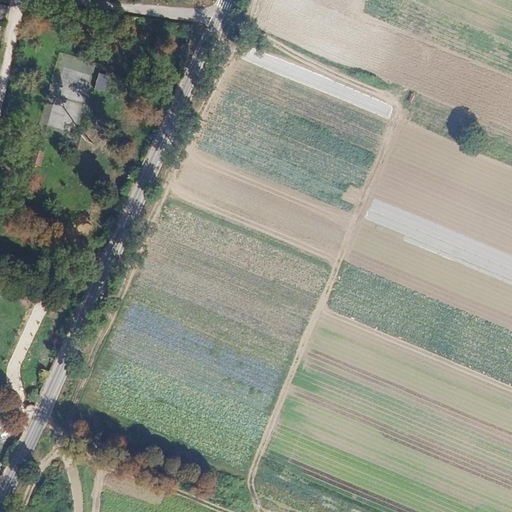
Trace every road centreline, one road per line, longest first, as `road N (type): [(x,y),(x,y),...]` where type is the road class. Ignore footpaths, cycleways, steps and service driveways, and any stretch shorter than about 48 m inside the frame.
road 1 (track): [(460,0),(235,496)]
road 2 (secondary): [(212,18),(0,502)]
road 3 (track): [(285,511),(86,441),(42,417)]
road 4 (unclassified): [(58,0),(212,18)]
